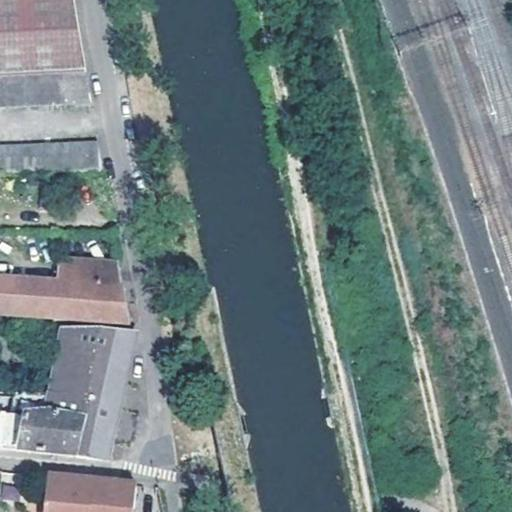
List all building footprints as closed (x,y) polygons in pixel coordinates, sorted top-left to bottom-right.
[(0,0),(0,78),(86,74),(73,0),(0,0)] [(0,107),(92,103),(86,74),(0,78),(0,107)] [(0,177),(104,173),(99,144),(0,146),(0,177)] [(76,286),(124,289),(120,264),(77,260),(76,286)] [(0,316),(0,317),(131,326),(124,289),(76,286),(0,280),(0,316)] [(102,333),(66,332),(60,376),(57,375),(52,398),(91,405),(87,421),(79,459),(109,462),(136,335),(123,334),(102,333)] [(91,405),(52,398),(51,414),(52,414),(87,421),(91,405)] [(79,459),(87,421),(52,414),(28,419),(28,422),(22,453),(45,455),(79,459)] [(0,419),(0,450),(22,453),(28,422),(0,419)] [(71,474),(52,473),(48,511),(137,511),(141,481),(121,479),(98,477),(71,474)]
